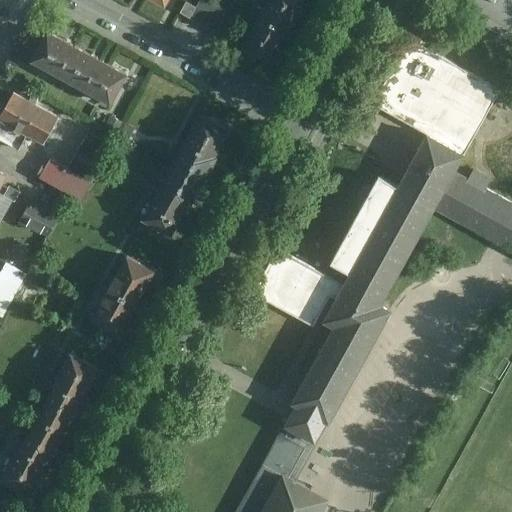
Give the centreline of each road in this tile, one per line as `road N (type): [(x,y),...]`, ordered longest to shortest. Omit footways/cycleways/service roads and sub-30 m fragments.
road 1 (residential): [(299,119),(82,511)]
road 2 (residential): [(71,0),(299,119)]
road 3 (residential): [(366,0),(299,119)]
